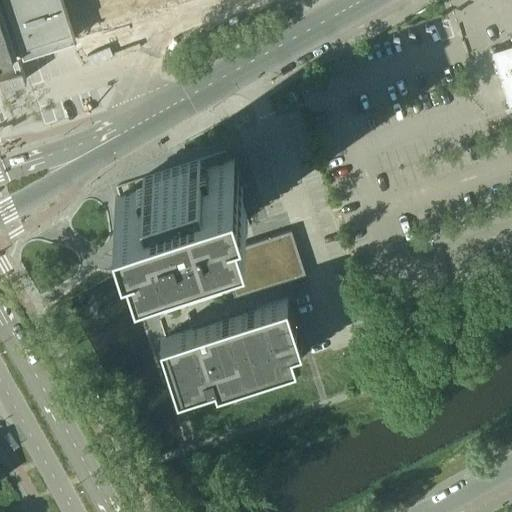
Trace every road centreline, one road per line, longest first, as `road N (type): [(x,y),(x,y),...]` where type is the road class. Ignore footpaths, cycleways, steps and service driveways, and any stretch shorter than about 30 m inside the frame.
road 1 (tertiary): [(89,152),(363,0)]
road 2 (tertiary): [(110,511),(0,311)]
road 3 (tertiary): [(0,380),(72,511)]
